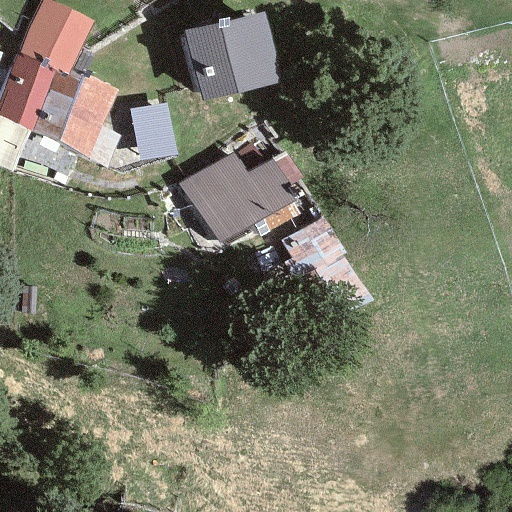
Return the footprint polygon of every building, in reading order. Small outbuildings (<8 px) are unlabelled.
[(92,23),(44,0),(42,0),(17,53),(54,70),(67,76),(70,69),(92,23)] [(261,12),(183,32),(202,103),(279,83),(261,12)] [(54,70),(17,53),(0,93),(0,119),(31,133),(54,70)] [(118,92),(70,69),(67,76),(54,70),(31,133),(87,160),(100,128),(118,92)] [(166,104),(129,111),(138,163),(175,156),(166,104)] [(299,179),(282,151),(246,173),(234,154),(176,183),(218,245),(296,201),(287,186),(299,179)] [(321,217),(282,242),(336,327),(371,304),(341,257),(345,255),(321,217)]
